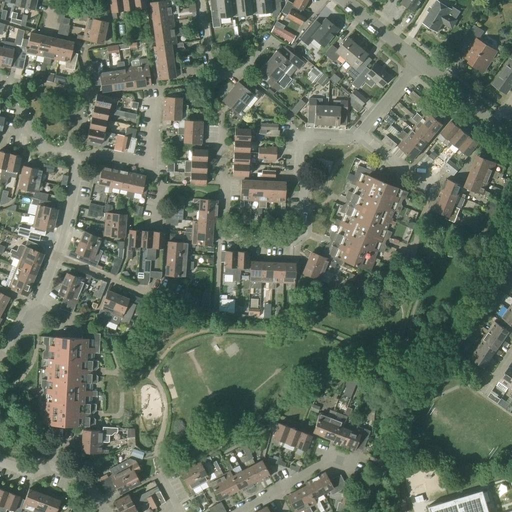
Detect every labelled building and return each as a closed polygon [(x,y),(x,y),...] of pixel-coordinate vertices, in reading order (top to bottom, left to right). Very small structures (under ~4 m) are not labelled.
[(35,10),(37,0),(26,0),(25,8),(35,10)] [(116,12),(123,11),(121,0),(109,0),(112,19),(117,18),(116,12)] [(132,16),(135,16),(133,0),(121,0),(123,11),(131,10),(132,16)] [(140,15),(139,9),(146,8),(145,0),(133,0),(135,16),(140,15)] [(151,13),(178,10),(177,6),(171,7),(169,0),(165,0),(149,2),(151,13)] [(232,17),(231,13),(229,0),(216,0),(218,14),(211,15),(212,28),(220,27),(219,19),(232,17)] [(252,15),(251,10),(249,0),(235,0),(237,12),(231,13),(232,17),(238,16),(238,17),(252,15)] [(252,15),(258,14),(258,15),(272,13),(271,11),(278,8),(278,3),(282,2),(281,0),(255,0),(257,10),(251,10),(252,15)] [(294,0),(293,4),(287,1),(281,13),(286,16),(285,18),(300,26),(305,17),(299,13),(301,9),(304,11),(309,0),(294,0)] [(411,0),(407,8),(415,12),(422,0),(411,0)] [(452,30),(458,20),(449,14),(451,10),(437,1),(423,23),(437,32),(442,24),(452,30)] [(153,24),(173,21),(172,14),(178,14),(178,10),(151,13),(153,24)] [(105,28),(106,22),(100,20),(101,17),(82,13),(80,20),(87,21),(85,29),(102,33),(104,28),(105,28)] [(338,30),(325,19),(320,25),(315,20),(299,39),(307,46),(313,39),(323,48),(338,30)] [(154,35),(184,31),(184,28),(180,28),(174,29),(173,21),(153,24),(154,35)] [(70,25),(69,25),(59,23),(57,34),(67,37),(70,25)] [(483,72),(496,52),(478,40),(484,32),(474,25),(458,49),(466,54),(464,58),(470,61),(468,63),(483,72)] [(17,29),(15,39),(22,40),(22,39),(24,31),(19,30),(17,29)] [(102,37),(102,33),(85,29),(83,36),(77,35),(77,39),(101,44),(103,37),(102,37)] [(294,35),(284,30),(280,37),(290,42),(294,35)] [(156,46),(176,43),(175,37),(181,36),(182,36),(181,33),(184,32),(184,31),(154,35),(156,46)] [(37,55),(40,38),(36,37),(37,35),(30,33),(29,40),(22,39),(21,46),(18,60),(24,61),(26,53),(37,55)] [(345,60),(357,46),(347,37),(337,49),(332,45),(324,55),(333,63),(339,56),(345,60)] [(48,58),(52,39),(45,38),(45,39),(40,38),(37,55),(48,58)] [(58,60),(62,43),(58,42),(58,40),(52,39),(48,58),(58,60)] [(3,48),(0,59),(0,66),(10,68),(10,66),(12,59),(18,60),(21,46),(16,45),(17,44),(4,41),(4,42),(3,48)] [(77,54),(71,53),(73,43),(67,42),(67,44),(62,43),(58,60),(65,62),(64,68),(74,70),(77,54)] [(155,58),(173,55),(171,45),(176,44),(176,43),(156,46),(153,47),(155,58)] [(118,53),(118,50),(117,45),(106,47),(107,52),(108,54),(118,53)] [(362,71),(365,67),(360,63),(367,54),(357,46),(345,60),(350,65),(345,72),(355,80),(362,71)] [(276,51),(269,60),(283,72),(289,78),(297,69),(301,64),(289,54),(282,48),(278,53),(276,51)] [(156,69),(180,65),(180,62),(174,63),(173,55),(155,58),(156,69)] [(151,86),(148,64),(147,59),(138,60),(139,66),(132,67),(135,88),(151,86)] [(279,78),(283,72),(269,60),(260,70),(270,78),(266,82),(277,92),(282,87),(280,86),(284,82),(279,78)] [(511,61),(511,60),(494,85),(506,93),(511,84),(511,61)] [(113,91),(110,70),(102,72),(101,63),(98,63),(97,61),(91,62),(91,64),(94,86),(101,86),(101,90),(101,93),(113,91)] [(113,91),(124,90),(120,62),(116,63),(117,69),(110,70),(113,91)] [(135,88),(132,67),(124,68),(123,62),(120,62),(124,90),(135,88)] [(365,67),(362,71),(366,74),(382,88),(390,78),(374,64),(369,70),(365,67)] [(180,65),(156,69),(158,80),(176,77),(175,70),(181,69),(180,65)] [(312,83),(319,74),(313,68),(308,74),(311,76),(308,80),(312,83)] [(323,87),(328,81),(329,80),(323,74),(317,82),(323,87)] [(60,85),(68,86),(69,79),(62,77),(60,85)] [(230,92),(245,104),(252,95),(258,100),(262,95),(250,85),(246,90),(238,82),(230,92)] [(361,107),(367,100),(354,90),(349,96),(351,97),(361,106),(361,107)] [(419,106),(424,101),(413,91),(408,97),(419,106)] [(240,111),(245,104),(230,92),(222,101),(237,113),(234,116),(239,120),(244,114),(240,111)] [(187,106),(181,105),(181,98),(180,98),(180,93),(167,93),(167,97),(163,97),(163,108),(187,109),(187,106)] [(94,105),(115,110),(116,106),(110,105),(111,97),(96,94),(94,105)] [(327,106),(321,106),(321,99),(308,98),(308,111),(315,112),(314,124),(326,125),(327,106)] [(327,106),(326,125),(339,126),(340,113),(347,113),(347,101),(340,100),(340,101),(332,100),(332,107),(327,106)] [(115,110),(94,105),(91,117),(106,120),(108,113),(114,115),(124,117),(125,112),(115,110)] [(163,108),(162,119),(180,120),(181,113),(187,113),(187,109),(163,108)] [(420,121),(436,134),(443,125),(427,112),(422,118),(417,114),(415,116),(420,121)] [(387,114),(384,118),(391,125),(395,121),(393,119),(387,114)] [(436,134),(420,121),(415,116),(412,119),(417,124),(413,129),(428,142),(436,134)] [(105,128),(106,120),(91,117),(89,128),(110,133),(111,129),(105,128)] [(178,128),(177,132),(202,133),(202,121),(184,120),(184,128),(178,128)] [(446,146),(460,129),(451,121),(441,133),(447,138),(443,143),(446,146)] [(135,138),(136,130),(126,127),(125,136),(131,137),(135,138)] [(109,138),(110,133),(89,128),(86,140),(101,143),(103,136),(109,138)] [(254,142),(255,136),(250,136),(250,129),(235,129),(234,140),(250,141),(254,142)] [(428,142),(413,129),(408,135),(403,131),(401,133),(409,140),(421,150),(428,142)] [(461,150),(471,138),(460,129),(446,146),(449,149),(453,144),(461,150)] [(177,132),(177,135),(184,135),(183,143),(183,150),(192,150),(201,150),(201,143),(202,133),(177,132)] [(421,150),(409,140),(401,133),(398,136),(403,141),(398,146),(414,159),(421,150)] [(128,149),(131,137),(125,136),(123,136),(121,148),(127,149),(128,149)] [(392,150),(397,145),(386,136),(381,141),(392,150)] [(135,138),(131,137),(128,149),(127,149),(127,152),(133,154),(136,139),(135,138)] [(471,138),(461,150),(465,153),(461,158),(464,161),(468,156),(478,144),(471,138)] [(249,153),(250,141),(234,140),(234,152),(249,153)] [(192,150),(191,161),(207,162),(207,150),(201,150),(192,150)] [(0,179),(0,184),(3,185),(9,155),(0,152),(0,168),(1,168),(0,175),(0,177),(0,178),(0,179)] [(249,160),(249,153),(234,152),(233,164),(249,165),(253,165),(254,161),(249,160)] [(276,161),(276,154),(258,153),(258,159),(264,159),(264,161),(276,161)] [(18,172),(21,157),(9,155),(3,185),(6,186),(8,179),(9,176),(16,178),(17,172),(18,172)] [(498,177),(499,173),(493,171),(496,164),(477,156),(473,167),(498,177)] [(53,173),(54,167),(32,161),(30,168),(25,167),(23,173),(24,174),(24,178),(41,182),(43,171),(53,173)] [(184,169),(184,172),(206,174),(207,162),(191,161),(185,161),(184,169)] [(248,176),(249,165),(233,164),(232,176),(248,176)] [(458,169),(454,165),(449,170),(454,174),(458,169)] [(108,193),(113,169),(102,167),(97,166),(93,184),(98,185),(98,184),(105,186),(104,192),(108,193)] [(405,199),(408,192),(372,178),(374,172),(358,166),(351,184),(355,186),(352,193),(348,191),(345,198),(347,201),(345,204),(342,206),(339,212),(344,214),(341,221),(336,219),(334,224),(339,226),(336,233),(331,231),(329,237),(330,241),(329,245),(325,246),(323,252),(328,254),(326,258),(334,262),(334,261),(336,257),(370,271),(375,258),(373,258),(376,250),(383,253),(386,247),(385,243),(386,239),(389,238),(391,232),(385,229),(388,222),(391,223),(392,219),(390,218),(393,210),(399,213),(402,206),(401,204),(402,200),(405,199)] [(496,180),(498,177),(473,167),(469,177),(487,185),(490,178),(496,180)] [(120,189),(124,172),(113,169),(108,193),(111,194),(112,188),(120,189)] [(129,198),(135,174),(124,172),(120,189),(127,191),(125,197),(129,198)] [(178,173),(178,176),(191,177),(190,185),(205,185),(206,174),(184,172),(184,173),(178,173)] [(146,195),(148,181),(144,180),(145,176),(135,174),(129,198),(133,199),(134,192),(146,195)] [(485,191),(487,185),(469,177),(464,187),(489,198),(491,194),(485,191)] [(39,192),(41,182),(24,178),(22,182),(21,182),(20,189),(34,192),(33,198),(47,201),(48,194),(39,192)] [(464,199),(466,196),(459,193),(462,186),(446,179),(442,189),(464,199)] [(251,201),(252,181),(241,180),(240,200),(240,207),(244,207),(244,201),(251,201)] [(508,193),(511,183),(511,181),(507,180),(502,191),(508,193)] [(262,208),(263,181),(252,181),(251,201),(259,201),(258,208),(262,208)] [(273,202),(275,182),(263,181),(262,208),(266,208),(266,202),(273,202)] [(285,203),(285,183),(275,182),(273,202),(281,203),(280,209),(284,209),(285,203)] [(460,209),(464,199),(442,189),(438,200),(454,206),(460,209)] [(504,203),(508,193),(502,191),(499,201),(504,203)] [(1,196),(0,201),(0,205),(3,205),(7,203),(9,202),(11,200),(11,199),(7,198),(1,196)] [(184,209),(185,198),(172,197),(171,208),(184,209)] [(45,207),(47,201),(33,198),(31,204),(37,206),(35,216),(52,220),(53,216),(54,216),(56,209),(45,207)] [(199,211),(217,212),(218,201),(200,199),(200,200),(193,199),(193,203),(199,203),(199,211)] [(451,213),(454,206),(438,200),(433,210),(448,216),(447,219),(455,223),(458,216),(451,213)] [(101,213),(102,213),(103,206),(89,203),(88,210),(101,213)] [(182,220),(183,210),(171,209),(171,217),(170,219),(178,220),(182,220)] [(494,222),(498,213),(488,209),(484,217),(494,222)] [(102,213),(101,213),(88,210),(87,216),(97,218),(97,217),(105,217),(105,225),(122,226),(123,221),(125,222),(126,215),(123,215),(115,214),(106,213),(105,213),(102,213)] [(216,223),(217,212),(199,211),(198,221),(211,222),(213,223),(216,223)] [(32,227),(31,234),(40,236),(45,236),(46,230),(51,231),(52,225),(51,225),(52,220),(35,216),(33,224),(32,227)] [(283,229),(284,220),(275,219),(274,228),(283,229)] [(198,221),(193,221),(192,229),(185,228),(185,232),(211,234),(211,228),(210,227),(211,222),(198,221)] [(122,230),(122,226),(105,225),(104,232),(104,236),(123,237),(123,230),(122,230)] [(87,226),(85,232),(102,239),(104,236),(104,232),(87,226)] [(481,232),(487,234),(489,228),(484,226),(483,228),(483,227),(481,232)] [(29,233),(29,230),(19,227),(17,235),(28,239),(30,233),(29,233)] [(140,247),(141,231),(129,230),(128,246),(127,259),(131,259),(132,250),(140,251),(140,247)] [(150,261),(153,232),(141,231),(140,247),(147,247),(146,260),(144,259),(143,273),(150,274),(151,261),(150,261)] [(211,234),(185,232),(184,231),(183,243),(195,244),(209,245),(209,240),(210,240),(211,234)] [(106,240),(102,239),(85,232),(82,238),(84,239),(82,243),(98,249),(100,243),(104,244),(106,240)] [(163,248),(164,233),(153,232),(150,261),(151,261),(155,261),(156,248),(163,248)] [(41,254),(44,247),(27,240),(25,246),(21,245),(18,246),(16,251),(11,249),(10,253),(11,253),(40,265),(42,259),(39,258),(41,254)] [(195,244),(183,243),(169,242),(169,248),(170,249),(170,253),(187,254),(188,247),(194,248),(195,244)] [(95,257),(98,249),(82,243),(80,247),(79,247),(76,253),(81,255),(78,261),(96,268),(99,258),(95,257)] [(236,274),(237,267),(237,252),(225,251),(225,262),(225,267),(224,275),(232,275),(232,274),(236,274)] [(248,268),(249,252),(237,252),(237,267),(240,267),(240,271),(248,271),(248,268)] [(334,262),(326,258),(311,252),(307,263),(326,271),(326,270),(332,273),(336,262),(334,261),(334,262)] [(37,271),(40,265),(11,253),(9,256),(15,259),(19,261),(17,268),(33,274),(34,270),(37,271)] [(187,262),(187,254),(170,253),(169,257),(168,257),(167,264),(193,266),(193,262),(187,262)] [(122,259),(117,257),(117,258),(116,257),(110,273),(116,276),(122,260),(122,259)] [(262,262),(251,261),(250,261),(250,282),(249,288),(253,288),(260,289),(260,283),(261,283),(262,262)] [(272,289),(273,262),(262,262),(261,283),(268,283),(268,289),(272,289)] [(283,284),(284,263),(273,262),(272,289),(275,289),(276,283),(283,284)] [(294,284),(295,263),(284,263),(283,284),(290,284),(290,290),(294,290),(294,284)] [(323,277),(326,271),(307,263),(303,274),(321,281),(327,284),(329,280),(323,277)] [(193,270),(193,266),(167,264),(167,270),(168,270),(168,275),(186,276),(186,269),(193,270)] [(2,266),(0,272),(8,274),(10,268),(2,266)] [(31,278),(33,274),(17,268),(14,274),(10,273),(8,276),(31,286),(34,279),(31,278)] [(91,276),(88,275),(75,270),(73,276),(67,274),(65,280),(66,280),(65,285),(81,291),(85,293),(91,276)] [(511,278),(508,275),(505,273),(502,278),(505,280),(508,282),(511,278)] [(29,291),(31,286),(8,276),(7,279),(11,281),(8,288),(24,295),(26,290),(29,291)] [(350,293),(353,283),(344,280),(341,289),(350,293)] [(77,300),(81,291),(65,285),(63,289),(61,288),(59,294),(64,296),(62,302),(75,307),(77,300)] [(209,310),(210,293),(204,292),(201,301),(189,297),(187,305),(202,310),(209,310)] [(111,295),(106,293),(97,316),(108,320),(118,296),(111,293),(111,295)] [(118,296),(108,320),(109,322),(116,325),(119,324),(120,322),(128,325),(129,322),(136,305),(127,302),(128,301),(123,300),(124,298),(118,296)] [(72,314),(75,307),(62,302),(59,308),(72,314)] [(491,314),(495,308),(489,304),(488,303),(486,305),(484,309),(485,310),(491,314)] [(259,317),(259,309),(248,309),(248,316),(259,317)] [(293,321),(294,310),(282,310),(281,321),(293,321)] [(511,312),(509,310),(503,318),(511,324),(511,312)] [(503,342),(503,341),(507,335),(511,339),(511,338),(511,333),(510,332),(509,332),(495,322),(488,332),(503,342)] [(503,341),(503,342),(488,332),(482,340),(497,351),(497,350),(501,344),(505,348),(508,344),(503,341)] [(99,353),(99,334),(83,333),(83,339),(43,337),(43,343),(45,346),(45,351),(42,353),(42,359),(49,359),(49,367),(46,367),(46,373),(49,373),(49,380),(41,380),(40,387),(43,390),(43,394),(40,396),(40,403),(47,403),(47,411),(45,411),(44,424),(81,426),(90,427),(94,427),(95,420),(92,418),(93,414),(96,411),(96,405),(91,404),(91,397),(96,397),(97,392),(91,391),(92,383),(97,384),(97,377),(95,374),(95,370),(98,368),(98,361),(93,361),(94,353),(99,353)] [(462,341),(459,338),(458,337),(452,346),(453,346),(457,349),(462,341)] [(497,350),(497,351),(482,340),(476,349),(491,360),(491,359),(495,353),(499,356),(502,353),(497,350)] [(491,359),(491,360),(476,349),(470,358),(484,369),(489,362),(493,365),(496,362),(491,359)] [(511,362),(509,367),(510,368),(500,383),(499,382),(496,386),(505,392),(508,388),(509,389),(511,384),(511,362)] [(323,436),(333,411),(330,410),(327,416),(320,413),(313,432),(323,436)] [(339,426),(341,422),(334,419),(336,413),(333,411),(323,436),(333,440),(339,426)] [(343,447),(349,430),(343,428),(347,417),(344,415),(341,422),(339,426),(333,440),(332,443),(343,447)] [(283,442),(289,428),(273,422),(271,430),(275,432),(273,438),(283,442)] [(89,431),(90,427),(81,426),(81,430),(82,430),(82,442),(102,442),(103,435),(109,435),(109,432),(117,433),(117,428),(108,428),(108,431),(103,431),(89,431)] [(356,433),(349,430),(343,447),(354,451),(355,448),(363,451),(370,431),(359,427),(356,433)] [(294,446),(300,432),(289,428),(283,442),(294,446)] [(305,451),(311,436),(300,432),(294,446),(305,451)] [(102,450),(102,442),(82,442),(81,453),(102,454),(108,454),(108,450),(102,450)] [(255,464),(252,459),(253,458),(246,445),(241,447),(246,455),(245,455),(259,482),(269,476),(261,461),(255,464)] [(132,449),(130,455),(141,459),(144,453),(132,449)] [(249,487),(259,482),(245,455),(242,457),(248,468),(241,471),(249,487)] [(278,458),(275,464),(284,467),(286,463),(281,461),(281,459),(278,458)] [(136,462),(135,461),(129,459),(117,465),(130,489),(140,484),(135,475),(141,471),(136,462)] [(229,472),(233,470),(230,464),(227,460),(224,461),(229,472)] [(212,486),(210,482),(200,462),(189,467),(199,485),(206,482),(208,488),(212,486)] [(231,477),(232,476),(229,472),(223,475),(217,464),(214,466),(217,471),(216,471),(229,495),(238,490),(231,477)] [(119,494),(130,489),(117,465),(109,469),(112,475),(110,476),(99,482),(105,494),(117,488),(119,494)] [(199,485),(189,467),(179,472),(189,491),(192,496),(202,491),(199,485)] [(219,500),(229,495),(216,471),(213,473),(216,479),(210,482),(212,486),(219,500)] [(239,492),(249,487),(241,471),(232,476),(231,477),(238,490),(239,492)] [(324,473),(314,478),(322,494),(330,490),(332,495),(341,491),(334,478),(328,481),(324,473)] [(340,475),(334,478),(341,491),(347,487),(340,475)] [(313,499),(322,494),(314,478),(304,483),(305,486),(306,486),(313,499)] [(119,511),(155,494),(160,491),(157,486),(138,496),(139,497),(131,501),(127,495),(114,502),(119,511)] [(316,504),(313,499),(306,486),(305,486),(295,491),(306,511),(311,511),(309,507),(316,504)] [(0,511),(1,511),(8,492),(0,489),(0,511)] [(30,511),(32,511),(40,493),(29,489),(25,501),(19,498),(14,511),(16,511),(20,511),(22,509),(30,511)] [(487,511),(481,490),(428,505),(430,511),(511,511),(511,510),(505,511),(487,511)] [(160,502),(161,505),(165,502),(160,491),(155,494),(160,502)] [(303,511),(306,511),(295,491),(286,496),(294,511),(299,511),(303,511)] [(14,511),(19,498),(19,497),(8,492),(1,511),(5,511),(7,509),(14,511)] [(44,511),(50,497),(40,493),(32,511),(44,511)] [(161,505),(160,502),(155,494),(119,511),(136,511),(135,509),(143,505),(143,506),(148,503),(152,510),(161,505)] [(348,506),(350,497),(344,495),(343,495),(341,504),(348,506)] [(421,495),(414,498),(416,503),(423,501),(421,495)] [(50,497),(44,511),(56,511),(60,501),(50,497)] [(208,509),(210,511),(217,511),(224,508),(221,502),(208,509)]
